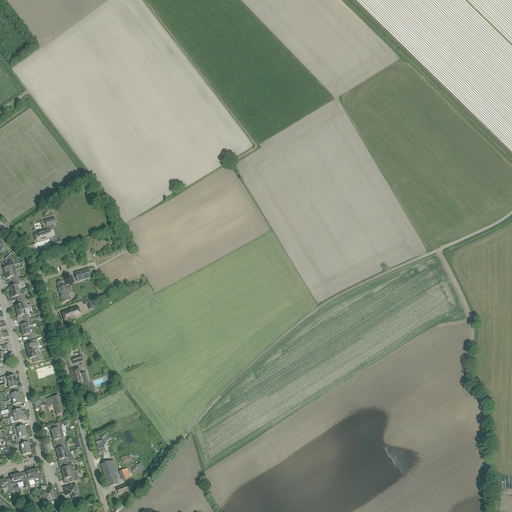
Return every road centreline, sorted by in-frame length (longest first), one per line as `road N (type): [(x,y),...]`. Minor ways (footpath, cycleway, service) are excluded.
road 1 (unclassified): [(116,511),(202,411),(319,307),(511,214)]
road 2 (tertiary): [(107,511),(42,280),(0,223)]
